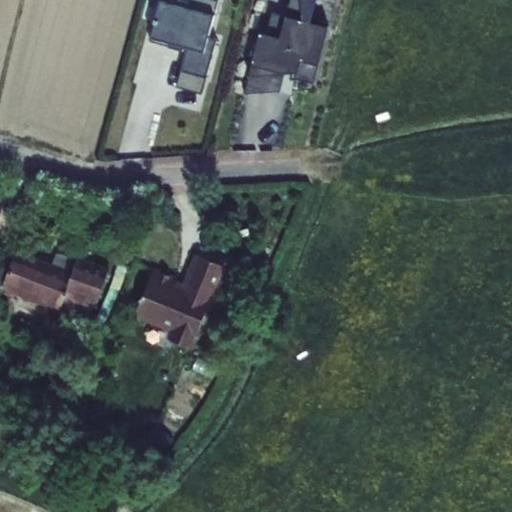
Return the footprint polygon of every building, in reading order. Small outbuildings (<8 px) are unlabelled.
[(295,0),(295,1),(291,22),(276,19),(271,41),(264,40),(253,89),(286,97),(293,70),(303,72),(301,85),(319,89),(333,31),(315,27),(321,0),(295,0)] [(193,13),(165,6),(155,52),(191,61),(187,81),(213,87),(222,49),(214,47),(223,10),(195,3),(193,13)] [(213,87),(187,81),(183,97),(209,104),(213,87)] [(286,97),(253,89),(250,101),(286,97)] [(77,278),(20,257),(7,291),(65,313),(71,298),(99,309),(112,274),(83,263),(77,278)] [(232,268),(203,257),(192,285),(194,290),(190,292),(181,288),(183,284),(158,274),(142,318),(163,326),(162,327),(185,336),(181,344),(199,351),(209,325),(210,326),(217,309),(223,311),(230,291),(224,289),(232,268)]
